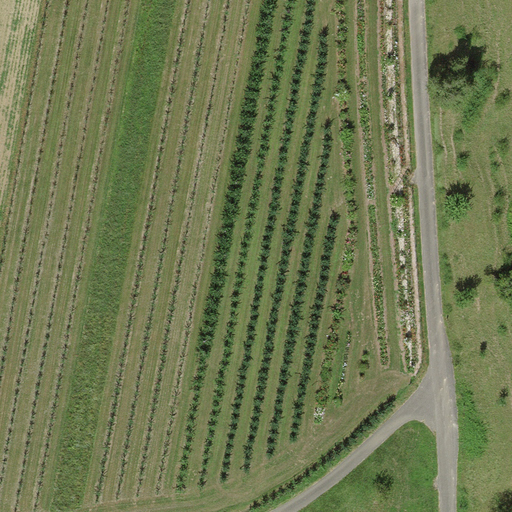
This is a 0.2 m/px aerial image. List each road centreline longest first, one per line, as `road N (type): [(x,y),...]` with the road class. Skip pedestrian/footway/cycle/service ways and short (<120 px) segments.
road 1 (track): [(415,0),(448,511)]
road 2 (track): [(292,511),(440,397)]
